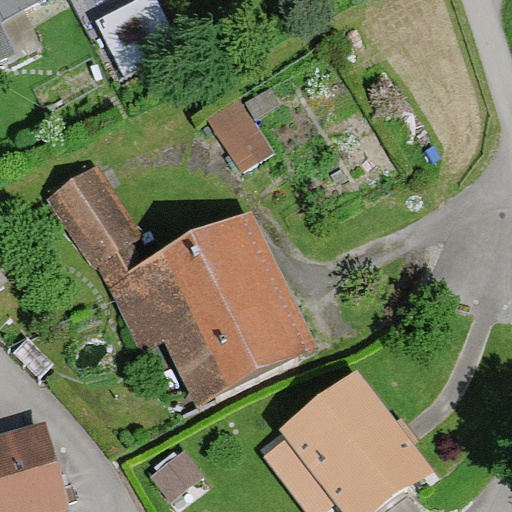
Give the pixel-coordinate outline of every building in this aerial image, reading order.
[(0,28),(42,9),(37,0),(0,0),(0,71),(14,65),(0,36),(0,28)] [(160,48),(135,7),(92,33),(117,74),(160,48)] [(262,155),(232,110),(205,127),(235,172),(262,155)] [(46,212),(106,298),(140,369),(165,357),(195,420),(318,362),(254,229),(162,273),(97,177),(46,212)] [(0,292),(12,283),(0,268),(0,292)] [(357,374),(282,430),(288,439),(264,457),(305,511),(326,511),(335,505),(340,511),(378,511),(431,472),(357,374)] [(0,511),(65,511),(70,511),(43,423),(0,435),(0,511)] [(184,453),(150,479),(170,504),(203,478),(184,453)]
